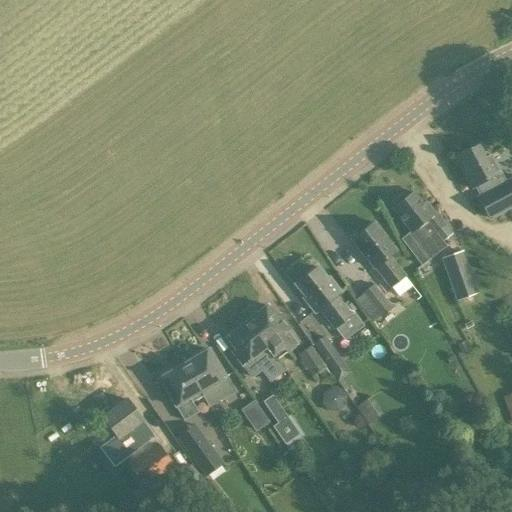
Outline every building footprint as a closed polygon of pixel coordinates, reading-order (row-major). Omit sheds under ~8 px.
[(481,144),(455,158),(472,187),(474,186),(480,197),(478,198),(489,219),(511,206),(511,179),(505,184),(492,160),(490,161),(481,144)] [(420,266),(446,246),(437,236),(443,231),(435,220),(438,217),(426,202),(422,205),(413,193),(406,198),(402,193),(391,202),(395,207),(392,209),(410,232),(400,240),(420,266)] [(398,297),(412,287),(404,277),(404,276),(388,255),(395,250),(373,223),(351,241),(388,289),(390,287),(398,297)] [(477,294),(463,253),(443,259),(458,300),(477,294)] [(363,326),(353,313),(352,314),(336,295),(340,292),(328,278),(326,280),(316,267),(295,285),(305,297),(303,299),(315,313),(318,310),(344,341),(363,326)] [(392,308),(373,284),(360,294),(380,317),(392,308)] [(265,306),(246,321),(274,357),(278,362),(299,346),(287,330),(289,329),(278,315),(275,317),(265,306)] [(284,371),(274,357),(246,321),(225,336),(234,349),(231,351),(240,364),(241,363),(248,371),(251,376),(260,370),(268,382),(284,371)] [(323,337),(312,345),(337,381),(349,372),(323,337)] [(464,343),(457,346),(461,355),(468,351),(464,343)] [(311,376),(325,367),(310,346),(296,356),(311,376)] [(208,350),(183,364),(203,397),(209,408),(223,400),(223,398),(233,392),(208,350)] [(192,404),(202,398),(203,397),(183,364),(158,379),(183,422),(197,413),(192,404)] [(328,409),(337,411),(344,405),(346,396),(340,389),(331,388),(324,393),(323,402),(328,409)] [(285,445),(299,435),(272,396),(263,403),(277,424),(273,428),(285,445)] [(368,423),(381,414),(369,398),(357,406),(368,423)] [(125,400),(103,418),(126,448),(149,431),(145,426),(125,400)] [(254,404),(243,412),(256,431),(268,423),(254,404)] [(223,464),(195,425),(178,437),(206,476),(223,464)] [(127,463),(140,486),(172,467),(159,445),(127,463)] [(191,466),(180,475),(193,491),(204,482),(191,466)]
